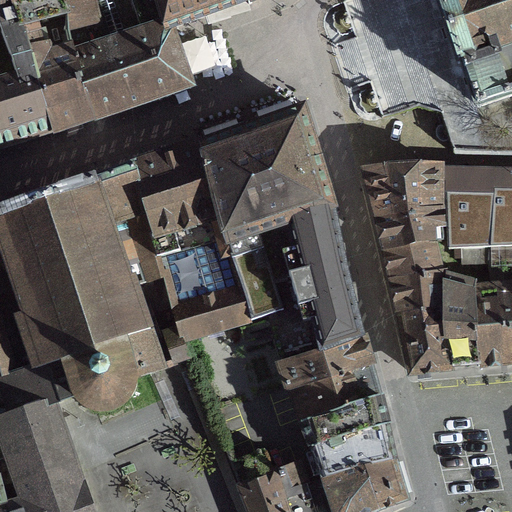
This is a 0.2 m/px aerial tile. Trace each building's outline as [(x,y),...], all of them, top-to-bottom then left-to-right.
[(0,0),(0,34),(21,29),(20,27),(67,15),(62,0),(0,0)] [(66,36),(75,61),(93,120),(113,112),(130,107),(131,108),(140,105),(148,102),(148,101),(187,87),(171,41),(167,31),(165,32),(155,0),(62,0),(67,15),(66,36)] [(155,0),(165,32),(167,31),(242,4),(246,2),(245,0),(155,0)] [(511,0),(438,0),(439,1),(435,2),(442,20),(449,17),(449,19),(446,20),(448,24),(451,23),(456,39),(453,40),(455,44),(457,44),(458,44),(450,47),(457,66),(460,64),(463,74),(469,73),(469,75),(470,75),(474,85),(473,86),(474,88),(469,90),(474,106),(475,106),(476,108),(478,107),(478,108),(511,97),(511,95),(511,0)] [(91,120),(93,120),(75,61),(66,36),(67,15),(20,27),(21,29),(24,33),(25,36),(27,44),(54,134),(56,133),(56,132),(91,120)] [(21,29),(0,34),(0,149),(17,145),(51,133),(52,135),(54,134),(27,44),(25,36),(24,33),(21,29)] [(332,212),(304,110),(253,127),(198,145),(198,146),(225,237),(228,247),(229,247),(233,260),(231,260),(239,288),(249,322),(264,317),(266,316),(269,316),(274,334),(272,335),(279,358),(320,346),(322,352),(365,339),(350,285),(332,212)] [(225,237),(198,146),(197,146),(197,147),(136,167),(136,166),(135,167),(155,237),(153,238),(158,256),(163,273),(165,273),(167,278),(174,307),(183,342),(193,339),(194,340),(239,326),(239,325),(249,322),(239,288),(231,260),(233,260),(229,247),(228,247),(225,237)] [(136,378),(150,375),(149,373),(163,368),(136,287),(163,278),(167,278),(165,273),(163,273),(158,256),(153,238),(155,237),(135,167),(133,167),(133,166),(127,168),(127,169),(93,182),(92,180),(91,180),(82,183),(81,183),(58,191),(59,191),(57,192),(57,193),(55,194),(54,194),(53,191),(50,193),(51,195),(32,202),(31,199),(28,200),(29,203),(28,203),(26,204),(26,203),(23,203),(1,211),(0,211),(0,379),(12,415),(51,402),(52,404),(73,396),(80,405),(85,408),(90,411),(95,412),(101,413),(107,413),(113,411),(123,406),(130,399),(135,389),(136,378)] [(377,219),(438,213),(438,198),(438,172),(439,172),(439,171),(409,170),(399,170),(373,174),(369,174),(369,171),(361,172),(363,180),(366,179),(377,219)] [(486,250),(489,249),(511,247),(511,172),(445,171),(439,171),(439,172),(438,172),(438,198),(446,198),(447,242),(448,251),(460,250),(486,250)] [(431,244),(437,243),(440,243),(438,213),(377,219),(383,247),(385,253),(390,275),(393,286),(398,311),(396,311),(397,313),(445,303),(444,287),(444,286),(445,279),(445,278),(445,272),(436,273),(431,244)] [(511,266),(511,247),(489,249),(490,268),(511,266)] [(486,250),(460,250),(461,266),(487,265),(486,250)] [(474,289),(474,285),(445,278),(445,279),(444,286),(444,287),(445,303),(452,369),(452,372),(453,372),(453,369),(466,367),(477,366),(477,368),(479,368),(481,368),(481,366),(495,365),(506,363),(506,365),(508,365),(510,365),(510,363),(511,362),(511,289),(501,291),(501,286),(489,287),(490,292),(473,294),(474,289)] [(450,369),(451,372),(452,372),(452,369),(445,303),(397,313),(397,315),(399,315),(410,370),(408,370),(409,374),(413,374),(413,373),(434,371),(448,369),(450,369)] [(179,337),(164,342),(172,365),(187,360),(181,342),(179,337)] [(322,352),(281,364),(311,446),(389,425),(383,402),(378,388),(367,348),(365,339),(322,352)] [(0,446),(1,446),(0,442),(0,425),(13,420),(12,415),(0,379),(0,446)] [(65,438),(52,404),(51,402),(12,415),(13,420),(0,425),(0,442),(1,446),(2,448),(9,469),(10,471),(10,472),(20,501),(6,505),(0,506),(0,511),(89,511),(82,490),(81,486),(66,442),(67,441),(65,438)] [(389,425),(311,446),(321,480),(363,469),(363,468),(394,463),(389,425)] [(0,476),(10,472),(10,471),(9,469),(2,448),(1,446),(0,446),(0,476)] [(242,489),(242,493),(249,511),(285,511),(274,476),(263,450),(232,462),(242,489)] [(378,511),(405,501),(394,463),(363,468),(363,469),(378,511)] [(306,487),(298,466),(274,476),(285,511),(332,511),(322,481),(315,484),(306,487)] [(363,469),(321,480),(322,481),(332,511),(377,511),(378,511),(363,469)]
